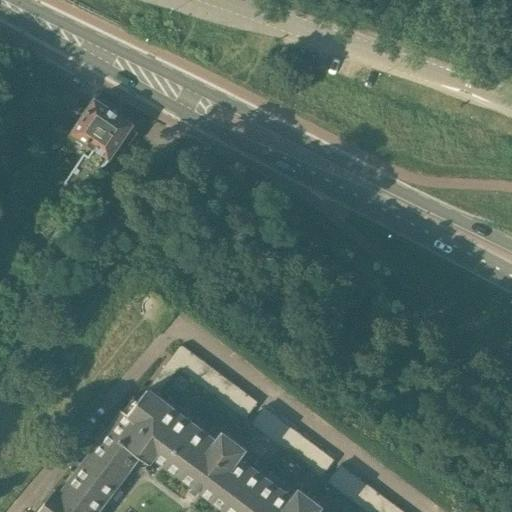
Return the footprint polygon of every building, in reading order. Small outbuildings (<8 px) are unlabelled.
[(68,90),(52,117),(73,131),(72,132),(94,148),(90,154),(86,151),(64,181),(82,194),(104,163),(110,159),(124,139),(131,143),(140,131),(133,126),(135,123),(97,96),(76,125),(68,119),(81,98),(68,90)] [(148,386),(159,394),(178,369),(246,420),(259,401),(183,344),(179,345),(148,386)] [(148,386),(129,412),(166,440),(155,455),(231,511),(239,511),(267,475),(240,456),(247,447),(223,429),(217,438),(159,394),(148,386)] [(320,478),(334,460),(265,407),(252,425),(320,478)] [(55,486),(36,511),(97,511),(108,498),(112,501),(122,487),(118,485),(140,455),(150,462),(155,455),(166,440),(129,412),(124,408),(62,491),(55,486)] [(406,511),(341,463),(327,482),(366,511),(406,511)] [(239,511),(317,511),(323,505),(299,487),(293,495),(267,475),(239,511)]
